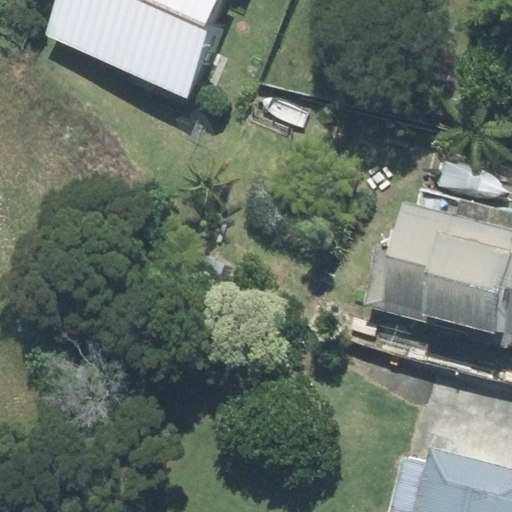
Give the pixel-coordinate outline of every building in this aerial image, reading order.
[(265,0),(96,0),(81,37),(224,97),(265,0)] [(465,76),(447,115),(476,127),(493,89),(465,76)] [(410,244),(394,307),(511,339),(511,207),(452,192),(448,203),(440,202),(427,247),(410,244)] [(511,511),(511,459),(471,446),(466,466),(440,458),(421,511),(511,511)] [(153,472),(144,504),(174,511),(181,511),(190,481),(153,472)]
